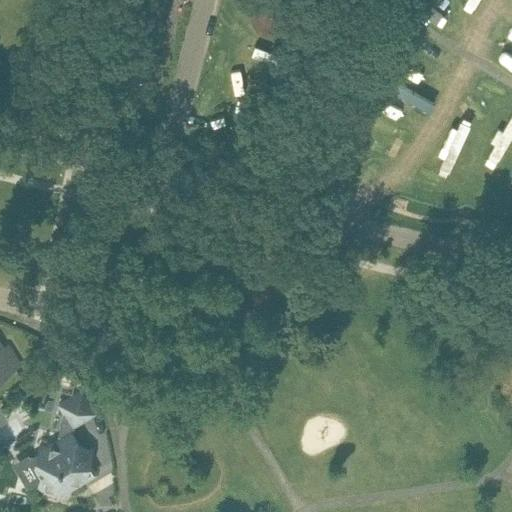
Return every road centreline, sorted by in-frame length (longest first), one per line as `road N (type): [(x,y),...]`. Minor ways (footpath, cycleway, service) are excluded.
road 1 (unclassified): [(511,265),(158,178)]
road 2 (unclassified): [(158,178),(205,0)]
road 3 (unclassified): [(158,178),(0,140)]
